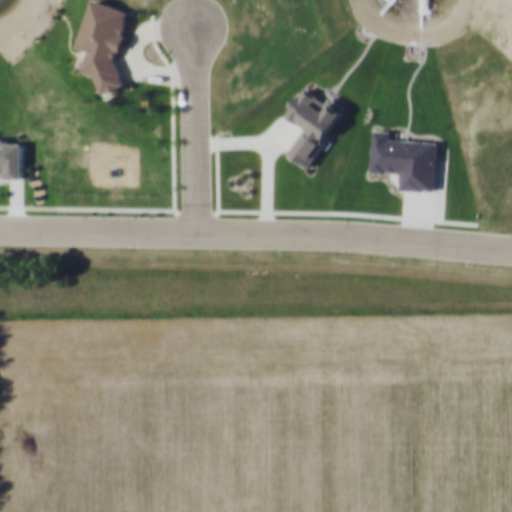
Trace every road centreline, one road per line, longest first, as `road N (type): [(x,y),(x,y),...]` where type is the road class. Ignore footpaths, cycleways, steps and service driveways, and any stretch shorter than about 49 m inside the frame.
road 1 (residential): [(511,247),(0,234)]
road 2 (residential): [(192,235),(192,32)]
